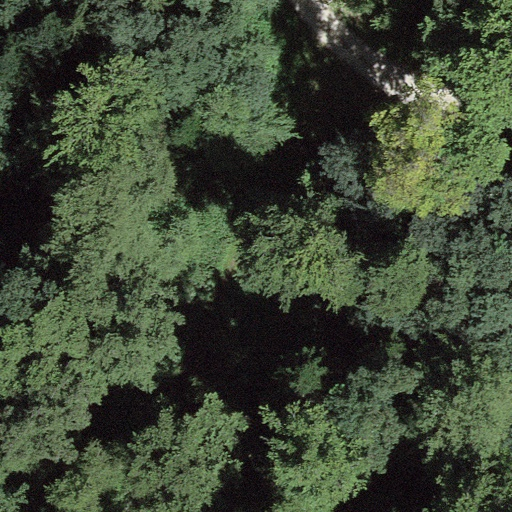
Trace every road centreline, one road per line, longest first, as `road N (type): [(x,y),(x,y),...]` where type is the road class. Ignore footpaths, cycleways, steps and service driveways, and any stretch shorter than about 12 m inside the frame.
road 1 (track): [(358,65),(251,201),(133,511)]
road 2 (track): [(358,65),(494,119),(511,117)]
